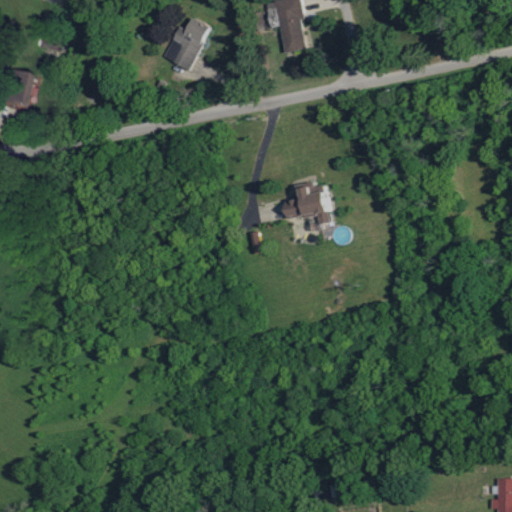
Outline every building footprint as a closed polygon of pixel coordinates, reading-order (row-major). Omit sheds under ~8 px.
[(277,0),(287,52),(310,48),(300,0),(277,0)] [(180,26),(165,57),(192,71),(213,26),(194,17),(188,30),(180,26)] [(55,42),(41,38),(39,46),(53,50),(55,42)] [(0,100),(0,103),(21,109),(30,75),(9,69),(0,100)] [(334,222),(327,185),(318,186),(317,182),(300,185),(303,198),(287,201),(290,219),(322,213),(324,224),(334,222)] [(511,511),(511,478),(500,479),(500,499),(493,499),(493,509),(500,509),(500,511),(511,511)]
